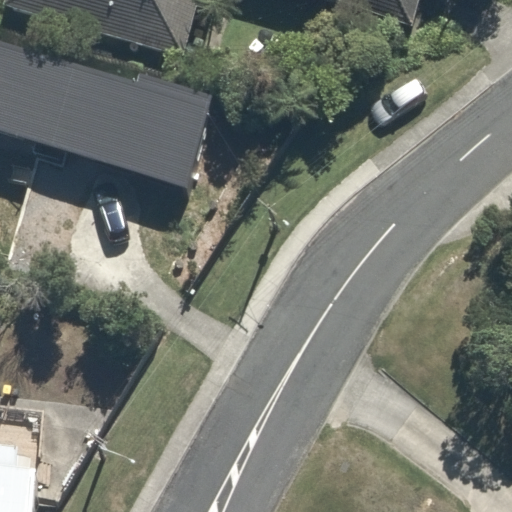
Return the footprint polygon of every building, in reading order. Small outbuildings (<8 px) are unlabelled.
[(14,0),(9,18),(195,72),(216,0),(14,0)] [(430,0),(305,0),(421,33),(430,0)] [(0,144),(41,158),(68,76),(0,53),(0,144)] [(183,194),(205,103),(102,78),(80,169),(183,194)] [(0,511),(25,511),(32,432),(0,428),(0,511)]
